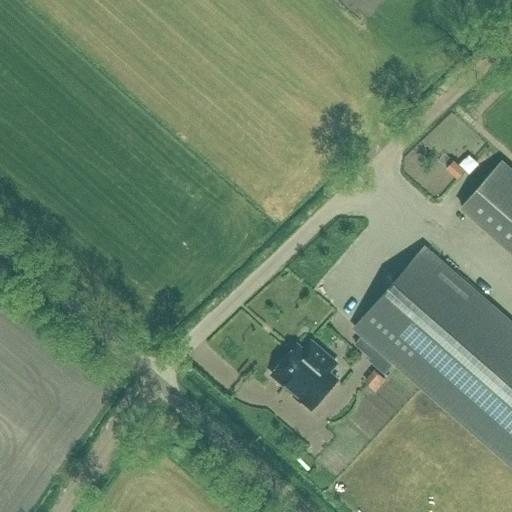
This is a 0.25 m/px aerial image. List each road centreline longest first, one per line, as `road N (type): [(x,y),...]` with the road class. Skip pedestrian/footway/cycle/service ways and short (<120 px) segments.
road 1 (track): [(511,39),(177,352),(63,511)]
road 2 (unclassified): [(307,511),(0,252)]
